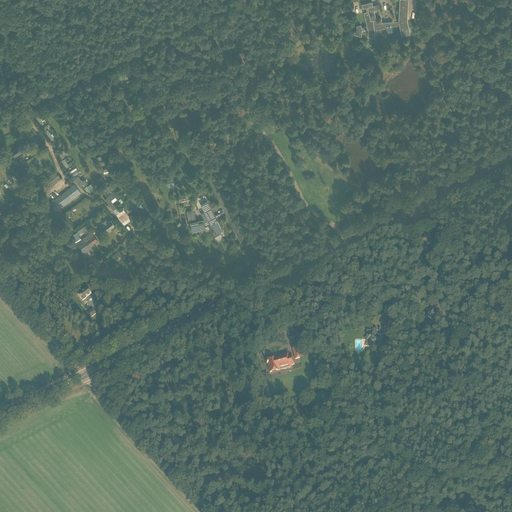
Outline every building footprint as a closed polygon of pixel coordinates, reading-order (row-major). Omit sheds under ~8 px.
[(357,30),(355,34),(361,36),(362,33),(362,30),(367,30),(368,33),(368,38),(375,37),(375,31),(386,28),(388,33),(393,32),(392,27),(400,25),(402,35),(409,34),(406,21),(406,12),(406,0),(399,0),(399,12),(399,21),(382,23),(381,19),(377,19),(376,20),(374,11),(373,6),(372,2),(362,4),(363,9),(366,8),(367,12),(364,13),(367,26),(363,27),(361,28),(361,25),(357,26),(357,27),(357,28),(357,29),(357,30)] [(118,79),(122,79),(127,78),(127,75),(130,74),(130,73),(132,72),(132,73),(135,71),(133,65),(129,66),(123,67),(124,71),(117,72),(118,79)] [(152,94),(155,100),(150,103),(153,107),(161,102),(162,101),(160,98),(159,99),(158,97),(158,98),(155,92),(152,94)] [(59,109),(62,107),(61,104),(53,108),(56,113),(60,111),(59,109)] [(37,115),(34,117),(41,126),(44,124),(37,115)] [(54,139),(47,130),(45,132),(51,141),(54,139)] [(19,145),(10,152),(14,157),(23,151),(19,145)] [(56,151),(61,160),(69,155),(67,152),(65,153),(63,150),(60,152),(58,150),(56,151)] [(60,161),(65,169),(75,163),(73,160),(67,164),(66,162),(66,163),(64,159),(60,161)] [(55,172),(36,188),(40,193),(59,178),(55,172)] [(72,178),(75,180),(82,188),(87,183),(84,180),(83,181),(82,180),(78,176),(80,174),(79,174),(72,178)] [(95,180),(100,187),(105,183),(103,180),(100,182),(97,178),(95,180)] [(118,189),(123,185),(118,179),(116,180),(117,182),(114,184),(118,189)] [(88,191),(90,194),(96,188),(95,186),(93,187),(91,184),(87,187),(87,186),(84,188),(87,192),(88,191)] [(74,185),(50,204),(56,211),(80,193),(74,185)] [(123,202),(109,185),(105,189),(109,194),(107,197),(104,200),(109,205),(112,202),(111,200),(113,198),(115,200),(116,199),(120,204),(123,202)] [(126,198),(130,195),(126,189),(121,192),(126,198)] [(117,208),(113,211),(123,225),(131,219),(128,215),(139,207),(133,198),(127,203),(128,204),(123,208),(124,210),(120,212),(117,208)] [(197,221),(196,221),(193,210),(186,212),(188,223),(189,223),(191,232),(205,229),(204,227),(207,226),(214,238),(221,234),(220,232),(223,231),(225,234),(222,229),(221,229),(218,222),(217,220),(214,221),(212,218),(215,217),(208,201),(200,205),(203,212),(200,213),(204,220),(197,221)] [(110,220),(107,222),(106,220),(102,223),(104,225),(103,226),(107,231),(114,225),(110,220)] [(77,232),(80,235),(91,227),(89,223),(77,232)] [(141,238),(142,240),(154,230),(153,228),(141,238)] [(74,241),(80,238),(76,233),(71,236),(74,241)] [(83,238),(89,246),(97,241),(91,233),(83,238)] [(421,238),(422,239),(419,240),(420,246),(421,249),(427,247),(426,244),(429,244),(429,241),(431,240),(429,233),(425,235),(426,237),(421,238)] [(89,246),(83,238),(76,244),(82,252),(89,246)] [(114,256),(115,257),(118,260),(126,254),(122,249),(114,256)] [(420,279),(424,276),(419,269),(415,272),(420,279)] [(87,288),(83,291),(82,290),(77,293),(79,296),(82,301),(86,298),(91,293),(87,288)] [(97,292),(92,296),(96,301),(101,297),(97,292)] [(87,313),(90,318),(96,314),(92,309),(87,313)] [(428,309),(426,313),(423,320),(427,322),(429,318),(434,321),(437,313),(428,309)] [(311,319),(317,321),(320,315),(313,313),(311,319)] [(376,330),(372,331),(372,335),(367,335),(367,340),(369,340),(369,344),(376,344),(376,343),(383,343),(383,338),(376,338),(376,330)] [(291,348),(295,360),(300,358),(300,357),(301,357),(300,353),(299,350),(298,345),(292,347),(291,348)] [(292,357),(288,358),(287,353),(279,356),(279,358),(275,360),(274,358),(266,360),(267,364),(268,364),(270,372),(278,370),(277,369),(287,366),(287,368),(291,367),(290,366),(294,365),(292,357)]
